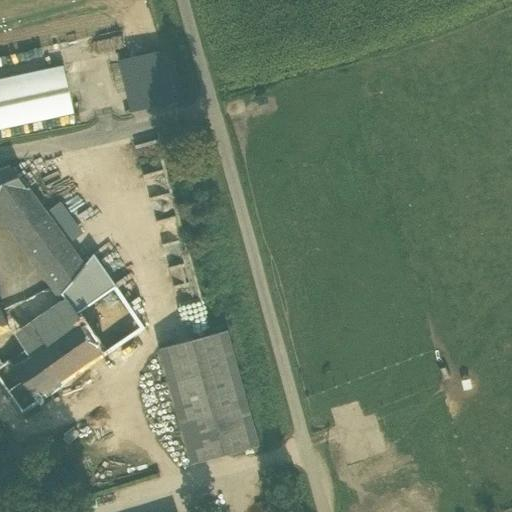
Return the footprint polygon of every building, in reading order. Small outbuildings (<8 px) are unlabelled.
[(118,57),(128,103),(171,94),(161,48),(118,57)] [(0,79),(0,129),(74,113),(63,65),(0,79)] [(0,210),(56,286),(61,293),(83,266),(67,244),(44,213),(9,165),(0,169),(0,210)] [(60,201),(44,213),(67,244),(83,233),(60,201)] [(93,253),(83,266),(61,293),(75,311),(114,283),(93,253)] [(18,351),(49,394),(145,327),(114,283),(75,311),(18,351)] [(61,293),(56,286),(5,320),(7,326),(18,351),(75,311),(61,293)] [(7,326),(0,329),(0,357),(2,362),(18,351),(7,326)] [(159,348),(190,464),(258,446),(226,330),(159,348)] [(49,394),(18,351),(2,362),(0,363),(0,384),(21,414),(49,394)]
